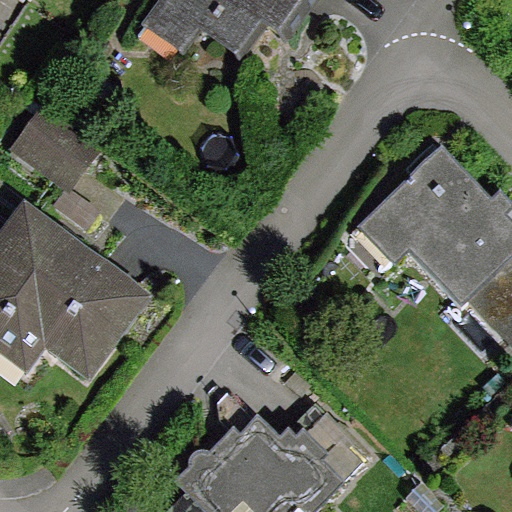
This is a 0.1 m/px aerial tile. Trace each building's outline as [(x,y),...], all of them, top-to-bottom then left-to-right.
[(297,0),(176,0),(150,36),(230,94),(297,0)] [(62,194),(88,159),(39,122),(13,157),(62,194)] [(511,347),(511,244),(437,166),(356,243),(390,279),(405,266),(497,362),(511,347)] [(86,239),(98,224),(65,198),(54,214),(86,239)] [(136,310),(18,226),(0,251),(0,361),(21,376),(37,353),(82,385),(136,310)] [(341,479),(359,461),(313,413),(295,431),(341,479)] [(223,447),(169,498),(182,511),(314,511),(332,496),(281,443),(270,453),(248,430),(227,451),(223,447)]
